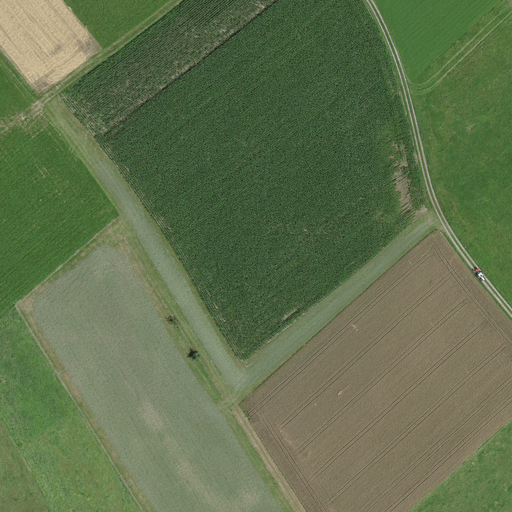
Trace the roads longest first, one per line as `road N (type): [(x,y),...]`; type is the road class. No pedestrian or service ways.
road 1 (track): [(511,312),(431,198),(405,87),(367,0)]
road 2 (track): [(300,511),(230,401)]
